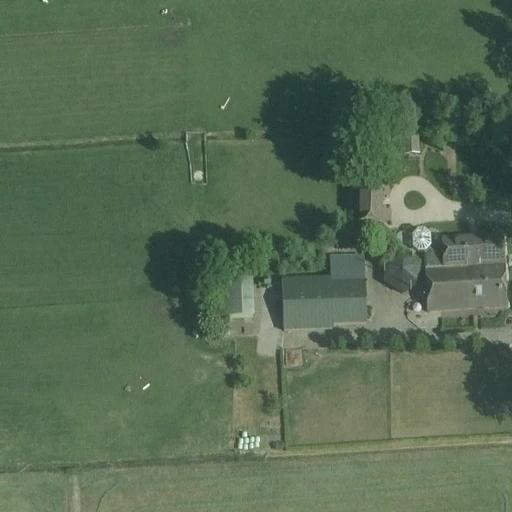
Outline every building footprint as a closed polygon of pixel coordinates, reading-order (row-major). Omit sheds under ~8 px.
[(397,137),(398,156),(420,154),(419,136),(397,137)] [(359,223),(382,223),(382,184),(381,184),(381,179),(366,179),(366,183),(359,183),(359,223)] [(425,274),(504,268),(502,237),(441,241),(443,269),(425,270),(425,274)] [(385,263),(384,284),(401,295),(420,286),(421,265),(403,253),(385,263)] [(366,326),(363,258),(328,258),(329,279),(281,279),(283,334),(333,333),(333,327),(366,326)] [(506,309),(504,268),(425,274),(428,314),(506,309)] [(251,281),(216,282),(217,336),(228,336),(227,319),(252,318),(251,281)] [(433,317),(416,322),(420,338),(437,333),(433,317)] [(499,346),(500,323),(478,323),(478,346),(499,346)] [(445,327),(446,339),(466,338),(466,326),(445,327)]
